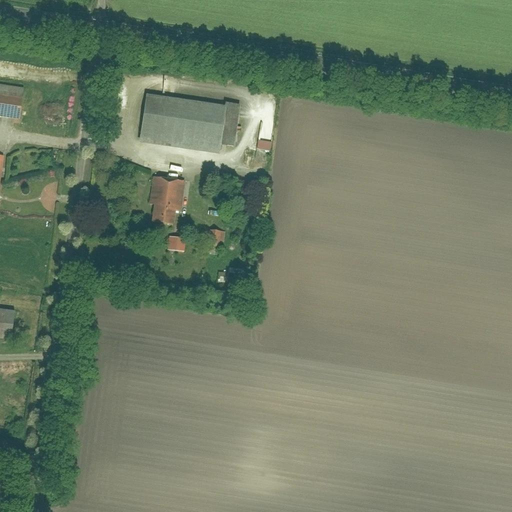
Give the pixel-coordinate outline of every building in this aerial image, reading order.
[(0,86),(0,118),(18,121),(23,90),(0,86)] [(137,144),(216,156),(218,146),(234,149),(240,106),(223,104),(223,107),(145,95),(137,144)] [(272,156),(274,147),(260,144),(258,153),(272,156)] [(171,226),(173,211),(179,212),(184,183),(150,177),(145,207),(150,208),(148,222),(171,226)] [(170,252),(187,252),(188,238),(170,238),(170,252)] [(15,313),(0,311),(0,340),(11,342),(15,313)]
